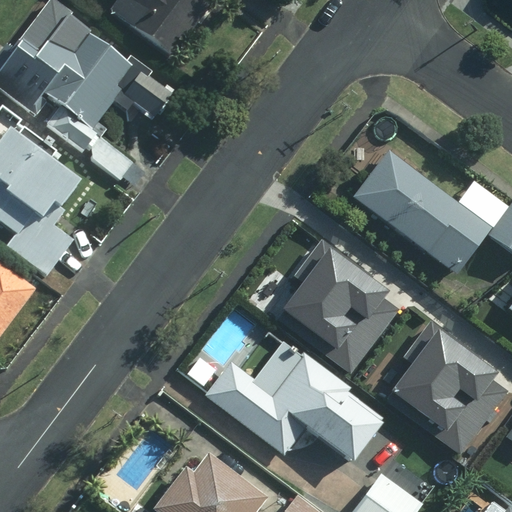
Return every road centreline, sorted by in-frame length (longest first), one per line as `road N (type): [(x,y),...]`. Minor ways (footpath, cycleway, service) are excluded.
road 1 (residential): [(1,489),(368,12)]
road 2 (residential): [(368,12),(511,118)]
